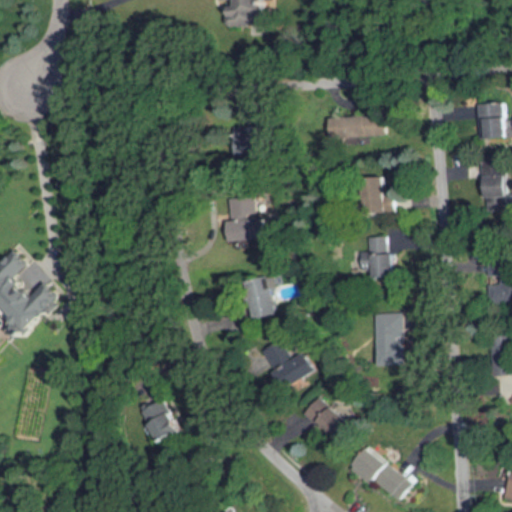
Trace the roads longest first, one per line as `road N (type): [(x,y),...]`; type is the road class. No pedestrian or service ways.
road 1 (residential): [(340,511),(229,401),(197,335),(164,148),(171,116)]
road 2 (residential): [(464,511),(436,69)]
road 3 (residential): [(511,64),(233,83),(199,94),(171,116)]
